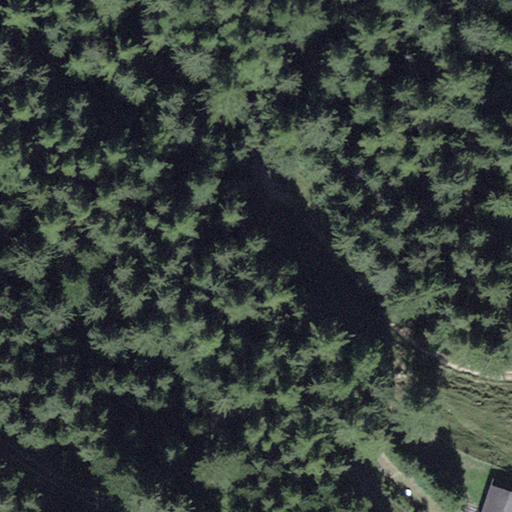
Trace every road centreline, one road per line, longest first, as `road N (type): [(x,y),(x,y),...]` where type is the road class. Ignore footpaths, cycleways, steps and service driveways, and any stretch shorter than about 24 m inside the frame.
road 1 (track): [(511,486),(443,451),(403,410),(269,210),(269,184),(287,181)]
road 2 (track): [(511,373),(480,375),(415,343),(287,181)]
road 3 (track): [(110,511),(0,434)]
